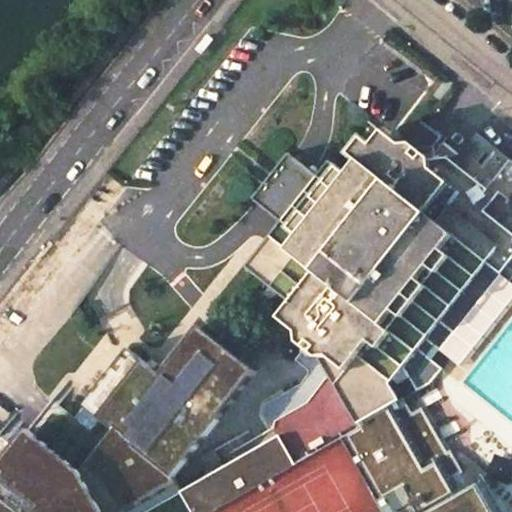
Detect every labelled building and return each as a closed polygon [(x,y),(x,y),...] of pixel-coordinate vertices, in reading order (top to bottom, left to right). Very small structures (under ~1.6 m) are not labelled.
[(405,373),(454,314),(488,272),(496,279),(511,258),(511,238),(480,211),(492,196),(452,162),(424,165),(392,138),(356,181),(335,162),(323,177),(308,196),(287,221),(250,267),(294,303),(283,317),(298,330),(298,343),(319,359),(357,425),(397,402),(392,390),(405,373)] [(292,151),(256,196),(271,208),(287,221),(308,196),(323,177),(307,163),(292,151)] [(511,258),(496,279),(503,284),(511,273),(511,258)] [(468,326),(503,284),(496,279),(488,272),(454,314),(468,326)] [(452,346),(468,326),(454,314),(405,373),(410,377),(420,371),(429,385),(451,358),(440,349),(447,341),(452,346)] [(174,478),(219,421),(218,420),(256,372),(199,327),(161,375),(155,370),(147,363),(129,349),(74,418),(51,399),(15,445),(0,433),(0,511),(125,511),(177,482),(174,478)] [(500,511),(481,480),(470,485),(422,405),(408,413),(401,399),(399,401),(397,402),(357,425),(319,359),(304,347),(294,359),(307,369),(310,375),(307,386),(272,405),(269,416),(281,437),(184,494),(151,511),(500,511)]
